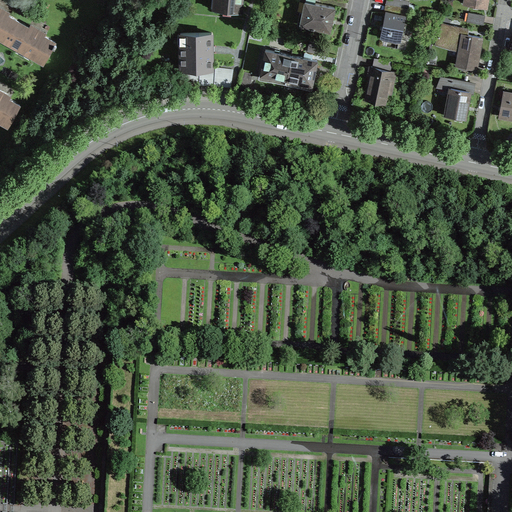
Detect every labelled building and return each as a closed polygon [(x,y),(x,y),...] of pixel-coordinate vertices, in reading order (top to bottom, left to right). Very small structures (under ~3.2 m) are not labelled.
[(113,9),(118,0),(117,0),(110,0),(108,6),(113,9)] [(214,0),(214,8),(241,10),(241,0),(214,0)] [(331,25),(335,6),(305,0),(303,11),(300,11),(297,23),(330,30),(331,25)] [(401,7),(400,7),(386,4),(385,12),(386,12),(383,24),(381,35),(400,39),(405,16),(400,14),(401,7)] [(469,12),(467,20),(483,23),(485,15),(469,12)] [(0,37),(6,41),(18,21),(7,14),(5,17),(0,14),(0,37)] [(28,30),(29,27),(18,21),(6,41),(19,49),(22,46),(28,50),(31,51),(30,55),(43,62),(55,42),(43,35),(42,38),(28,30)] [(479,55),(482,37),(465,33),(466,28),(450,26),(442,23),(436,42),(452,47),(452,46),(460,47),(457,64),(476,68),(479,55)] [(230,86),(233,69),(212,67),(212,50),(212,32),(180,32),(181,67),(184,67),(185,84),(191,84),(196,83),(202,83),(208,84),(213,84),(219,84),(224,85),(230,86)] [(327,43),(310,40),(308,50),(325,53),(327,43)] [(286,82),(291,54),(266,49),(260,77),(266,78),(286,82)] [(317,59),(291,54),(286,82),(311,88),(313,80),(317,59)] [(393,82),(395,70),(389,69),(391,62),(375,58),(373,66),(371,65),(369,74),(371,74),(368,89),(366,99),(384,103),(389,81),(393,82)] [(238,89),(248,91),(252,74),(242,72),(238,89)] [(469,91),(473,92),(475,83),(441,76),(437,86),(450,88),(446,114),(464,117),(466,109),(467,106),(468,106),(469,100),(468,100),(469,91)] [(60,94),(64,97),(71,86),(66,83),(60,94)] [(511,92),(504,91),(500,109),(499,115),(511,116),(511,92)] [(0,120),(8,126),(20,105),(8,98),(6,101),(0,97),(0,120)]
